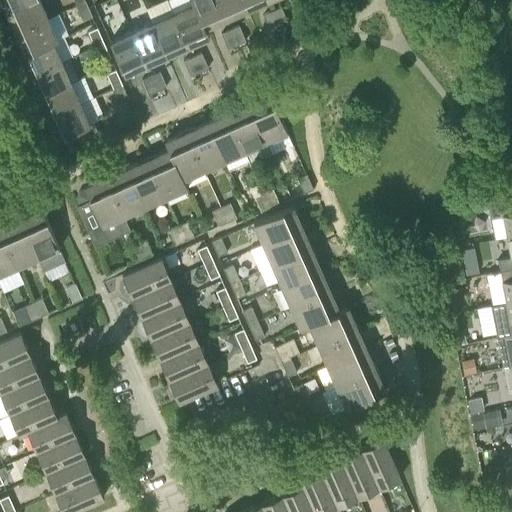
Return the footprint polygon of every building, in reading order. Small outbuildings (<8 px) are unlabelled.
[(1,0),(6,11),(30,0),(1,0)] [(41,0),(30,0),(6,11),(15,32),(49,17),(41,0)] [(191,0),(193,3),(194,3),(204,27),(206,27),(225,18),(217,0),(191,0)] [(217,0),(225,18),(246,8),(242,0),(217,0)] [(242,0),(246,8),(264,0),(242,0)] [(86,1),(77,5),(84,19),(92,16),(86,1)] [(173,12),(188,45),(209,35),(206,27),(204,27),(193,3),(173,12)] [(281,6),(272,10),(279,26),(288,22),(281,6)] [(279,26),(272,10),(263,14),(270,29),(279,26)] [(153,22),(167,54),(188,45),(173,12),(153,22)] [(49,17),(15,32),(24,52),(53,39),(54,41),(58,39),(49,17)] [(132,31),(146,63),(167,54),(153,22),(132,31)] [(239,25),(230,29),(237,44),(246,40),(239,25)] [(96,46),(104,42),(98,28),(89,32),(96,46)] [(237,44),(230,29),(221,33),(228,48),(237,44)] [(146,63),(132,31),(110,40),(125,73),(146,63)] [(20,54),(30,76),(63,61),(54,41),(53,39),(24,52),(20,54)] [(111,57),(104,42),(96,46),(102,61),(111,57)] [(202,51),(193,56),(200,71),(209,67),(202,51)] [(200,71),(193,56),(184,60),(191,75),(200,71)] [(63,61),(30,76),(39,97),(72,82),(63,61)] [(114,88),(122,84),(116,69),(107,73),(114,88)] [(159,70),(151,74),(158,90),(167,86),(159,70)] [(158,90),(151,74),(142,79),(149,94),(158,90)] [(72,82),(39,97),(48,117),(81,103),(72,82)] [(129,99),(122,84),(114,88),(121,103),(129,99)] [(270,92),(248,102),(265,141),(287,131),(270,92)] [(124,123),(139,119),(133,100),(119,104),(124,123)] [(265,141),(248,102),(227,111),(244,150),(265,141)] [(81,103),(48,117),(57,138),(65,135),(71,149),(101,136),(94,121),(90,123),(81,103)] [(244,150),(227,111),(207,120),(224,159),(244,150)] [(224,159),(207,120),(186,130),(203,168),(224,159)] [(203,168),(186,130),(164,139),(168,148),(170,147),(183,177),(203,168)] [(170,147),(168,148),(148,157),(165,195),(187,186),(183,177),(170,147)] [(165,195),(148,157),(127,166),(145,205),(165,195)] [(145,205),(127,166),(116,171),(118,175),(108,180),(124,214),(145,205)] [(304,193),(313,189),(306,173),(297,177),(304,193)] [(124,214),(108,180),(97,185),(95,180),(85,185),(86,187),(91,199),(82,204),(77,205),(95,244),(130,228),(124,214)] [(91,199),(86,187),(80,190),(78,196),(82,204),(91,199)] [(272,188),(263,192),(270,208),(279,204),(272,188)] [(270,208),(263,192),(261,193),(255,196),(262,212),(270,208)] [(506,235),(511,234),(511,201),(500,203),(499,198),(487,200),(490,218),(502,215),(506,235)] [(467,202),(467,203),(468,212),(483,209),(482,200),(467,202)] [(230,201),(221,206),(227,220),(236,216),(230,201)] [(253,222),(263,243),(302,226),(292,205),(253,222)] [(227,220),(221,206),(212,210),(218,224),(227,220)] [(42,208),(21,217),(38,256),(44,269),(64,259),(60,247),(42,208)] [(38,256),(21,217),(0,226),(17,266),(38,256)] [(186,220),(178,224),(185,239),(193,235),(186,220)] [(185,239),(178,224),(169,228),(176,243),(185,239)] [(0,273),(17,266),(0,226),(0,273)] [(302,226),(263,243),(272,264),(311,247),(302,226)] [(499,269),(511,266),(511,234),(506,235),(510,256),(497,258),(499,269)] [(218,254),(226,250),(220,236),(212,239),(218,254)] [(146,238),(137,242),(144,257),(153,253),(146,238)] [(144,257),(137,242),(128,246),(135,261),(144,257)] [(198,248),(204,263),(213,259),(207,244),(198,248)] [(311,247),(272,264),(281,285),(320,267),(311,247)] [(132,296),(171,278),(162,256),(122,274),(132,296)] [(213,259),(204,263),(210,277),(219,273),(213,259)] [(479,271),(476,260),(464,262),(466,274),(479,271)] [(224,266),(230,281),(239,277),(232,262),(224,266)] [(506,301),(511,299),(511,266),(499,269),(506,301)] [(320,267),(281,285),(290,306),(329,288),(320,267)] [(239,277),(230,281),(237,295),(245,292),(239,277)] [(141,316),(180,299),(171,278),(132,296),(141,316)] [(72,302),(82,298),(75,283),(66,287),(72,302)] [(215,289),(222,304),(232,300),(225,285),(215,289)] [(329,288),(290,306),(299,327),(309,322),(339,309),(338,309),(329,288)] [(447,305),(460,302),(458,289),(444,291),(447,305)] [(32,302),(39,317),(48,313),(41,298),(32,302)] [(150,337),(190,320),(180,299),(141,316),(150,337)] [(232,300),(222,304),(229,319),(238,315),(232,300)] [(39,317),(32,302),(23,306),(30,321),(39,317)] [(242,309),(249,324),(258,320),(251,305),(242,309)] [(338,309),(339,309),(309,322),(318,344),(357,326),(347,305),(338,309)] [(160,358),(199,340),(190,320),(150,337),(160,358)] [(258,320),(249,324),(255,339),(265,335),(258,320)] [(357,326),(318,344),(328,365),(366,347),(357,326)] [(235,332),(241,347),(250,343),(244,328),(235,332)] [(0,340),(0,366),(30,353),(21,331),(0,340)] [(511,365),(511,332),(511,333),(497,335),(503,367),(511,365)] [(169,378),(208,361),(219,356),(209,336),(199,340),(160,358),(169,378)] [(280,359),(290,355),(298,351),(293,338),(274,346),(280,359)] [(250,343),(241,347),(248,362),(257,358),(250,343)] [(366,347),(328,365),(337,385),(375,368),(366,347)] [(30,353),(0,366),(0,391),(40,374),(30,353)] [(290,355),(280,359),(288,376),(297,371),(290,355)] [(460,358),(463,373),(475,370),(473,356),(460,358)] [(218,383),(208,361),(169,378),(178,400),(218,383)] [(375,368),(337,385),(346,407),(385,390),(375,368)] [(40,374),(0,391),(0,392),(9,412),(49,395),(40,374)] [(293,387),(299,402),(309,398),(302,383),(293,387)] [(49,395),(9,412),(18,434),(27,430),(26,428),(57,414),(49,395)] [(483,408),(480,395),(467,398),(470,411),(483,408)] [(309,398),(299,402),(306,417),(315,413),(309,398)] [(498,408),(482,411),(485,426),(501,423),(498,408)] [(26,428),(27,430),(36,450),(76,432),(66,410),(57,414),(26,428)] [(471,414),(473,425),(484,423),(482,411),(471,414)] [(76,432),(36,450),(45,471),(85,453),(76,432)] [(382,438),(360,448),(378,487),(400,477),(382,438)] [(378,487),(360,448),(340,457),(357,496),(378,487)] [(85,453),(45,471),(55,491),(94,474),(85,453)] [(357,496),(340,457),(319,466),(336,505),(357,496)] [(5,464),(0,466),(0,482),(3,481),(1,477),(9,474),(5,464)] [(321,511),(336,505),(319,466),(297,476),(301,485),(313,511),(321,511)] [(94,474),(55,491),(63,511),(66,511),(104,496),(94,474)] [(313,511),(301,485),(280,494),(288,511),(313,511)] [(0,497),(0,500),(5,511),(8,511),(15,509),(8,494),(0,497)] [(288,511),(280,494),(260,503),(264,511),(288,511)] [(264,511),(260,503),(239,511),(264,511)]
